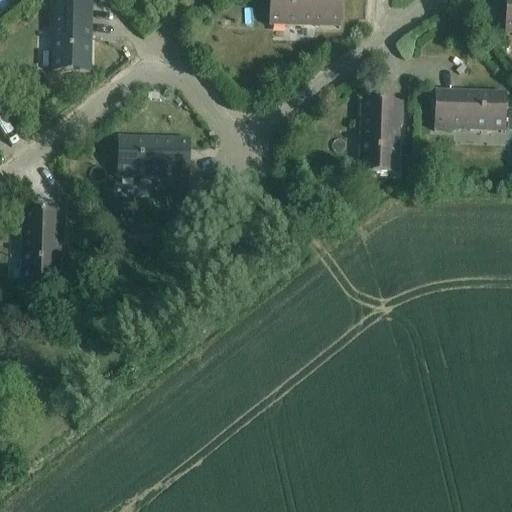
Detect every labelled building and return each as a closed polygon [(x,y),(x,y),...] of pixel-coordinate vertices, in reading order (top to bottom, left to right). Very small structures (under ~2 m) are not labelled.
[(269,0),(269,28),(340,30),(340,0),(269,0)] [(53,4),(51,76),(72,76),(72,80),(80,80),(80,76),(91,76),(93,5),(53,4)] [(435,93),(435,133),(505,135),(506,95),(435,93)] [(360,105),(359,177),(380,177),(380,180),(388,180),(388,178),(399,178),(400,131),(403,128),(404,105),(360,105)] [(119,140),(118,181),(189,184),(190,142),(119,140)] [(22,216),(20,287),(42,288),(42,291),(49,292),(49,289),(60,289),(61,242),(63,240),(64,216),(40,215),(40,217),(22,216)] [(328,218),(317,228),(325,237),(336,228),(328,218)] [(143,227),(129,227),(129,243),(144,243),(143,227)]
